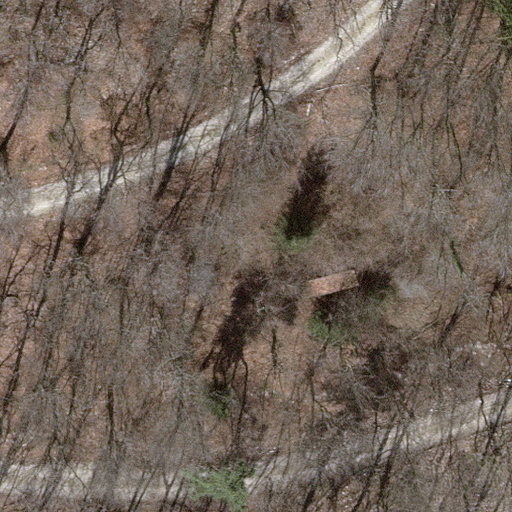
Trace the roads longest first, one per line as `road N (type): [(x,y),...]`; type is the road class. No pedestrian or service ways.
road 1 (track): [(511,412),(362,455),(166,480),(0,472)]
road 2 (track): [(0,204),(216,137),(391,0)]
